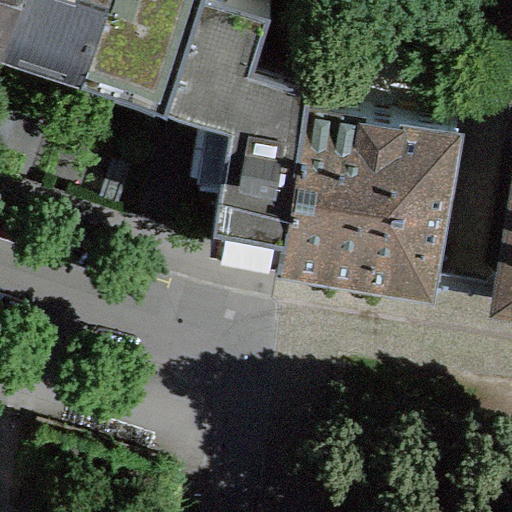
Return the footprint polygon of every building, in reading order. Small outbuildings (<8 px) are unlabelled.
[(7,0),(0,24),(0,33),(13,38),(81,60),(100,0),(7,0)] [(193,0),(100,0),(81,60),(94,64),(164,87),(193,0)] [(253,45),(267,0),(193,0),(164,87),(230,107),(210,237),(228,240),(278,250),(303,89),(306,61),(253,45)] [(428,277),(456,115),(303,89),(278,250),(345,262),(428,277)] [(511,210),(500,287),(502,290),(511,291),(511,210)]
